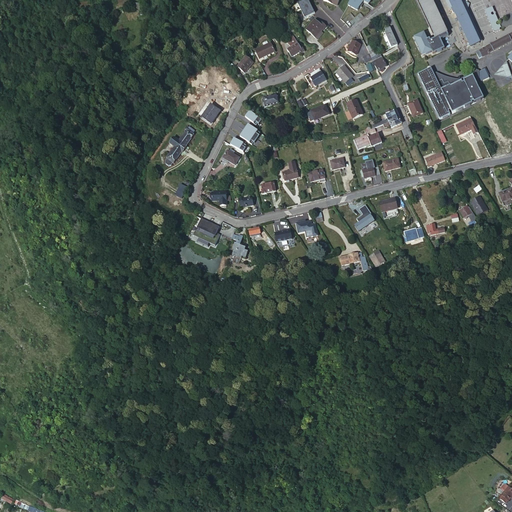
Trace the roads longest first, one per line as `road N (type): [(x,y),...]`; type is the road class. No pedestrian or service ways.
road 1 (residential): [(385,6),(286,77),(249,91),(196,185),(198,205),(240,223),(511,158)]
road 2 (residential): [(385,6),(405,51),(385,79),(405,124)]
